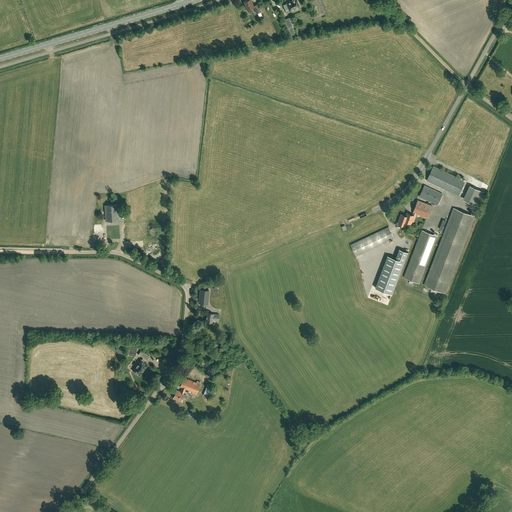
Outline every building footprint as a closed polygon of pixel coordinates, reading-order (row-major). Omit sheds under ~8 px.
[(261,11),(258,4),(253,6),(251,0),(247,0),(244,1),(247,9),(248,9),(250,14),(253,12),(251,8),(253,7),(256,14),(257,13),(259,16),(260,16),(262,16),(261,13),(261,12),(261,11)] [(288,7),(289,11),(300,7),(296,0),(293,0),(286,3),(286,4),(283,5),(285,8),(288,7)] [(288,28),(293,26),(289,18),(284,20),(288,28)] [(433,166),(427,181),(458,196),(465,181),(433,166)] [(419,197),(437,205),(443,194),(425,185),(419,197)] [(479,206),(481,202),(469,196),(467,201),(479,206)] [(405,226),(406,225),(407,222),(411,224),(413,221),(414,221),(417,214),(428,218),(432,206),(418,201),(413,212),(414,212),(413,215),(407,213),(406,216),(401,214),(398,221),(398,223),(405,226)] [(106,221),(118,220),(117,205),(105,205),(106,221)] [(445,293),(460,254),(475,217),(454,208),(440,243),(424,285),(432,288),(430,292),(436,294),(438,290),(445,293)] [(122,238),(122,225),(109,225),(109,238),(122,238)] [(389,227),(350,245),(356,256),(390,240),(394,238),(389,227)] [(419,283),(436,241),(437,236),(422,230),(421,233),(420,235),(418,241),(404,277),(410,280),(409,283),(412,285),(413,281),(419,283)] [(388,255),(375,288),(392,295),(408,252),(399,249),(396,258),(388,255)] [(207,304),(209,291),(200,290),(199,303),(207,304)] [(219,320),(219,315),(213,314),(207,313),(206,321),(212,322),(212,320),(219,320)] [(128,355),(136,356),(137,348),(129,347),(128,355)] [(147,360),(150,356),(142,350),(139,354),(143,358),(141,360),(140,359),(133,370),(140,376),(148,365),(144,362),(145,359),(147,360)] [(197,382),(184,377),(180,387),(182,388),(185,389),(193,392),(192,393),(196,394),(200,382),(197,381),(197,382)] [(184,393),(185,389),(182,388),(181,392),(176,390),(173,398),(181,401),(184,393)]
